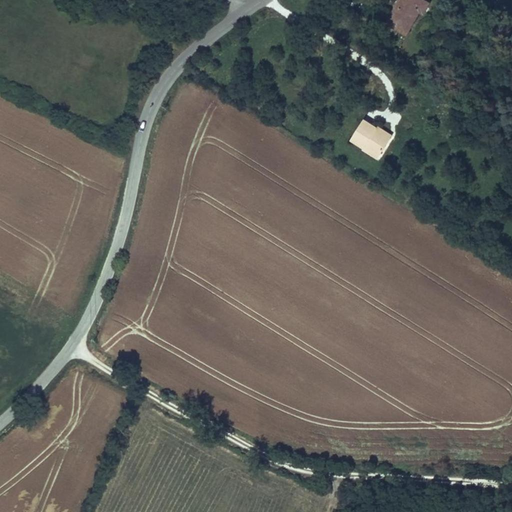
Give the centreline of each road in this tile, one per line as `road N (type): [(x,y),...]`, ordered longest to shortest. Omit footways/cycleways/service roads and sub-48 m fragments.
road 1 (tertiary): [(0,423),(57,365),(89,313),(156,94),(189,53),(244,10)]
road 2 (track): [(341,476),(269,458),(69,346)]
road 3 (track): [(511,486),(341,476)]
